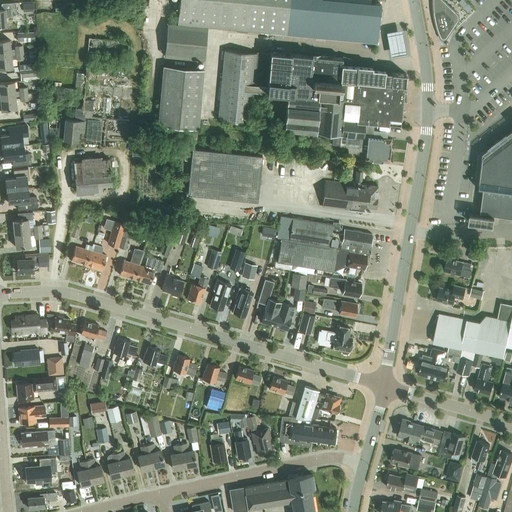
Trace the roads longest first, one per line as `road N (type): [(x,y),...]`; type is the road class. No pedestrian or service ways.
road 1 (unclassified): [(383,385),(76,294),(0,293)]
road 2 (unclassified): [(383,385),(426,132),(414,0)]
road 3 (residential): [(161,494),(319,458),(363,463)]
road 4 (unclassified): [(511,427),(383,385)]
